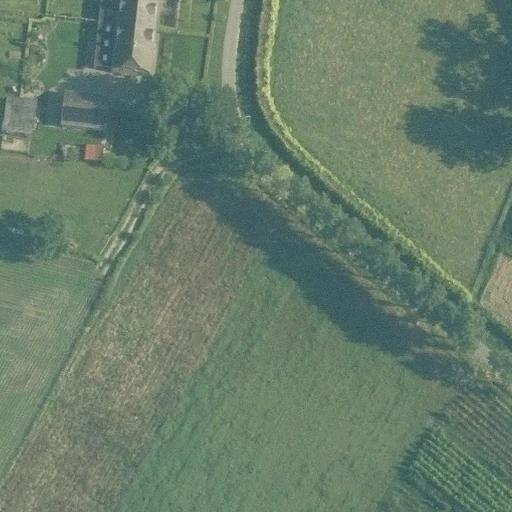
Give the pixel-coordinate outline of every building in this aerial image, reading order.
[(120,0),(117,27),(155,31),(158,0),(120,0)] [(150,78),(155,31),(117,27),(112,74),(150,78)] [(61,128),(105,133),(109,101),(64,97),(61,128)] [(4,134),(39,135),(40,100),(5,99),(4,134)] [(86,148),(84,162),(102,164),(103,149),(86,148)]
